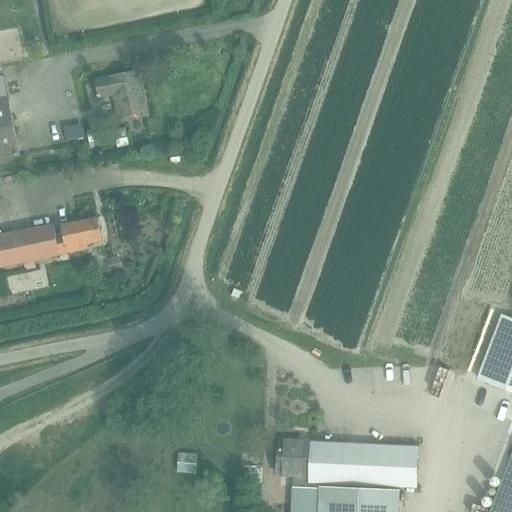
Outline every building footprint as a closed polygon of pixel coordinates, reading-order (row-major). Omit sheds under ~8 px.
[(117,118),(146,112),(137,71),(94,79),(98,97),(112,95),(117,118)] [(0,159),(19,156),(8,96),(4,76),(0,76),(0,159)] [(63,233),(54,234),(52,224),(0,234),(0,263),(58,252),(57,249),(67,247),(67,250),(87,246),(85,240),(101,237),(98,221),(62,228),(63,233)] [(16,296),(36,293),(34,282),(14,285),(16,296)] [(478,379),(511,391),(511,457),(490,511),(511,511),(511,319),(502,316),(478,379)] [(398,511),(400,485),(416,485),(418,447),(279,440),(277,474),(293,475),(291,511),(398,511)]
